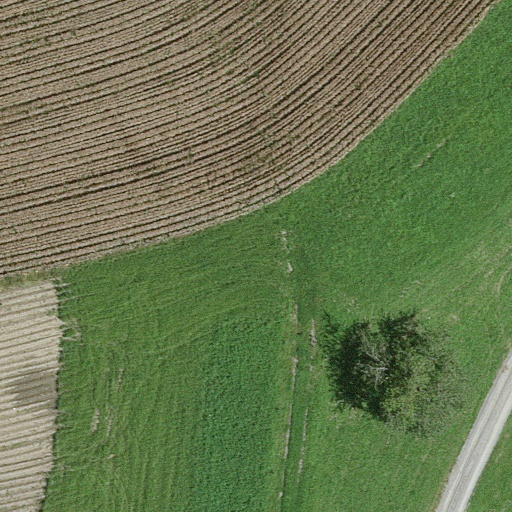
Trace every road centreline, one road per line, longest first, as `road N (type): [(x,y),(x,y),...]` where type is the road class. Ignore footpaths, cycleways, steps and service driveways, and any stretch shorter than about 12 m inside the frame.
road 1 (track): [(263,178),(299,331),(277,511)]
road 2 (track): [(511,378),(452,511)]
